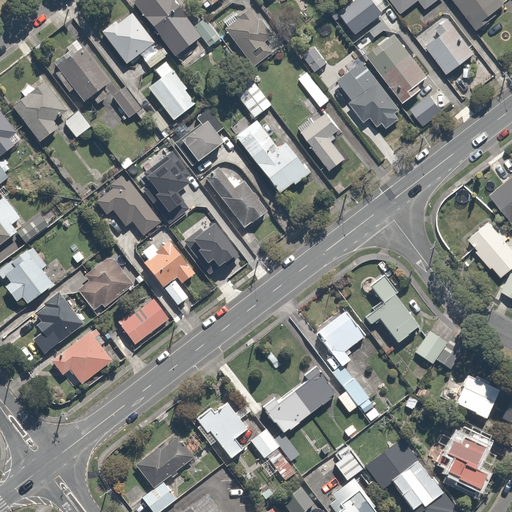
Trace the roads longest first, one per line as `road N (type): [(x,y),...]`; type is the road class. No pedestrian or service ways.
road 1 (secondary): [(46,465),(384,207)]
road 2 (residential): [(384,207),(450,294),(511,337)]
road 3 (secondary): [(384,207),(511,109)]
